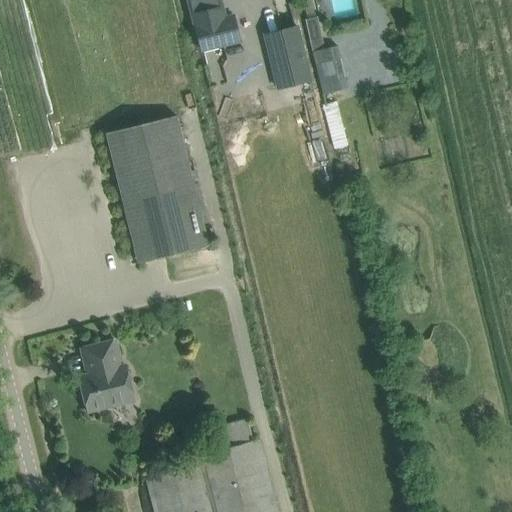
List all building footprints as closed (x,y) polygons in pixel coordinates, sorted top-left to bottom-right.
[(117,0),(113,1),(135,111),(171,104),(149,0),(117,0)] [(219,0),(189,0),(195,26),(201,50),(239,41),(234,17),(224,19),(219,0)] [(306,20),(304,20),(307,32),(320,87),(346,81),(338,47),(324,51),(319,29),(316,17),(315,18),(306,20)] [(312,82),(298,26),(262,35),(276,90),(312,82)] [(335,149),(348,145),(335,101),(322,105),(335,149)] [(138,263),(208,246),(176,116),(106,133),(138,263)] [(87,412),(106,407),(134,400),(125,365),(121,366),(114,340),(100,344),(81,349),(86,369),(87,375),(78,377),(87,412)] [(199,430),(206,455),(198,457),(200,466),(146,480),(154,511),(275,511),(258,442),(253,443),(246,419),(199,430)]
